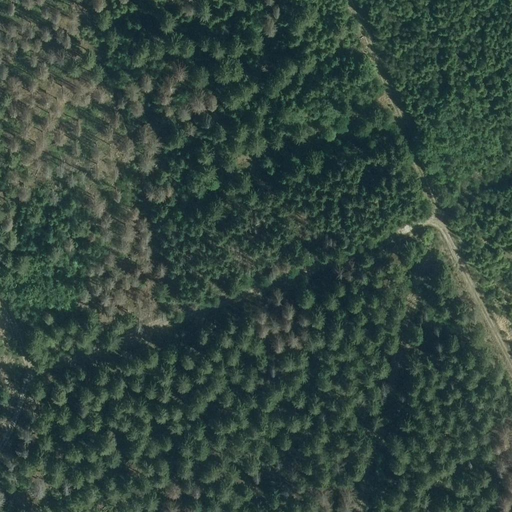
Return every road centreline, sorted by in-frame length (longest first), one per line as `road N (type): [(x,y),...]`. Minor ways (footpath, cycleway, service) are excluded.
road 1 (track): [(27,372),(438,214)]
road 2 (track): [(353,0),(438,214)]
road 3 (track): [(438,214),(511,361)]
road 4 (track): [(0,448),(27,372),(0,298)]
